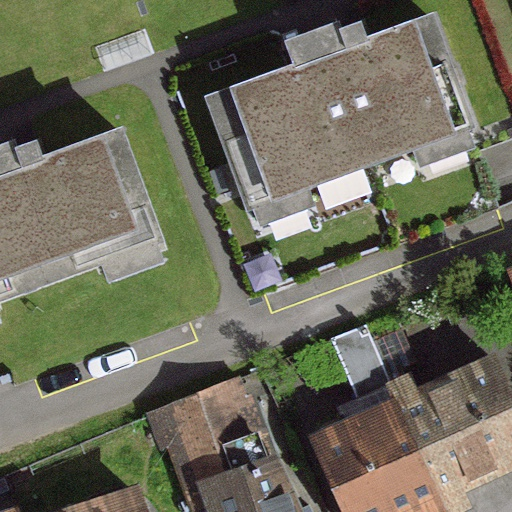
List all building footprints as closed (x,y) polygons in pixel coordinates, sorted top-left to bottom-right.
[(421,16),(194,94),(231,200),(458,121),(421,16)] [(0,282),(141,233),(102,121),(0,156),(0,282)] [(361,328),(329,341),(355,400),(387,387),(361,328)] [(396,410),(432,493),(511,457),(511,405),(494,366),(396,410)] [(289,511),(267,464),(269,463),(247,399),(243,400),(236,380),(211,390),(223,422),(161,445),(179,493),(202,485),(211,511),(289,511)] [(161,445),(223,422),(211,390),(150,414),(161,445)] [(310,448),(339,511),(390,511),(432,493),(396,410),(343,433),(337,419),(311,430),(318,445),(310,448)] [(81,511),(136,511),(131,495),(81,511)]
